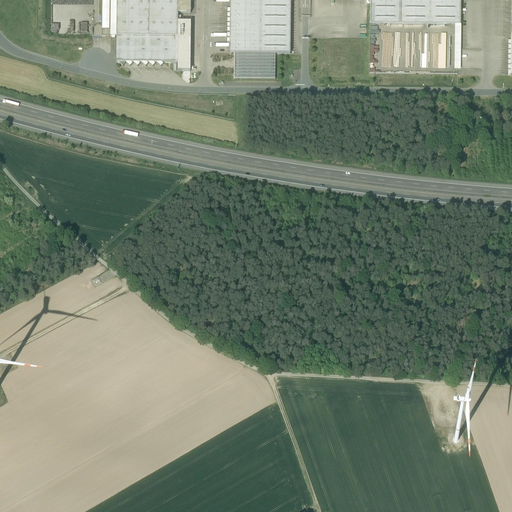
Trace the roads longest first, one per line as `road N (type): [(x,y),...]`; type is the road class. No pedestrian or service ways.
road 1 (unclassified): [(0,162),(174,322),(268,373),(511,386)]
road 2 (motorway): [(0,114),(291,179),(511,205)]
road 3 (motorway): [(511,192),(210,153),(0,102)]
road 4 (track): [(0,357),(131,286)]
road 5 (track): [(268,373),(317,511)]
